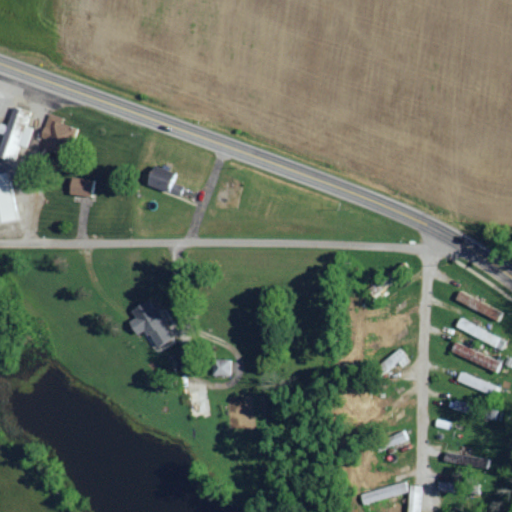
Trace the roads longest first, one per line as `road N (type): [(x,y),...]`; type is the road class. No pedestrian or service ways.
road 1 (primary): [(511,274),(426,220),(0,63)]
road 2 (residential): [(425,244),(0,240)]
road 3 (residential): [(425,244),(419,485)]
